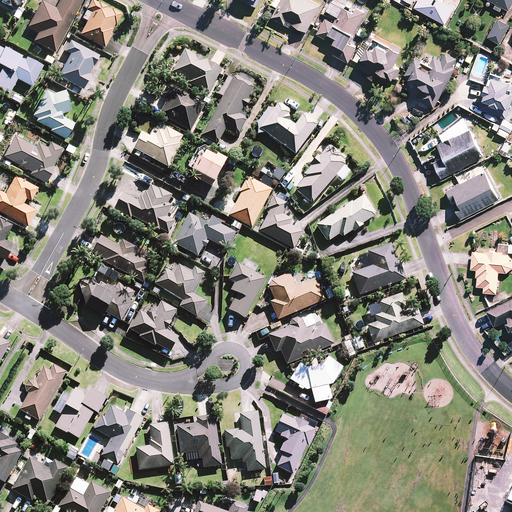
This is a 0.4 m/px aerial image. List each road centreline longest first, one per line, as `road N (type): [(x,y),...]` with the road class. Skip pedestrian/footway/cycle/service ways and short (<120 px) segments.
road 1 (residential): [(163,3),(335,91),(366,121),(399,165),(460,331),(511,389)]
road 2 (residential): [(23,304),(79,205),(119,87),(163,3)]
road 3 (residential): [(187,383),(116,367),(23,304)]
road 4 (residential): [(187,383),(211,357),(232,349),(243,360),(238,377),(200,386)]
